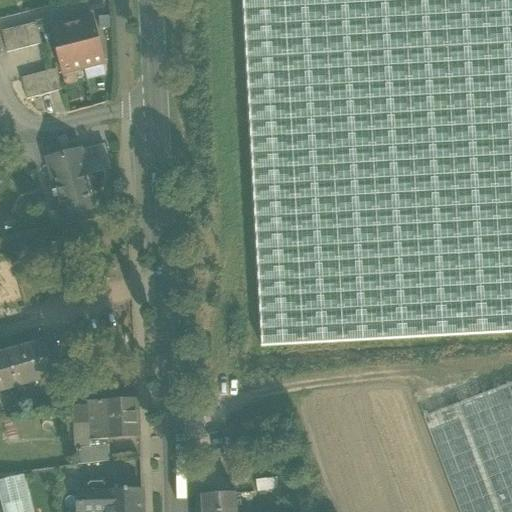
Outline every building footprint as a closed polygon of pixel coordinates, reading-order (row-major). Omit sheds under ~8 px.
[(511,0),(240,0),(259,346),(511,333),(511,0)] [(93,18),(71,24),(83,68),(104,63),(93,18)] [(36,23),(24,26),(30,47),(41,44),(36,23)] [(71,24),(50,29),(61,74),(83,68),(71,24)] [(24,26),(13,29),(18,50),(30,47),(24,26)] [(13,29),(1,32),(6,53),(18,50),(13,29)] [(56,69),(44,72),(50,93),(61,90),(56,69)] [(44,72),(33,75),(38,96),(50,93),(44,72)] [(33,75),(21,78),(27,99),(38,96),(33,75)] [(104,145),(80,151),(86,175),(110,169),(104,145)] [(79,150),(47,158),(63,217),(95,209),(86,175),(80,151),(79,150)] [(45,341),(0,354),(0,389),(55,374),(45,341)] [(511,511),(511,383),(422,418),(458,511),(511,511)] [(137,399),(86,401),(87,407),(73,408),(76,449),(108,445),(107,439),(139,438),(137,399)] [(108,445),(76,449),(78,465),(110,461),(108,445)] [(0,502),(2,511),(31,511),(23,472),(0,476),(0,502)] [(79,511),(78,511),(142,511),(142,490),(126,491),(126,488),(124,489),(124,491),(107,491),(107,483),(103,479),(89,480),(85,484),(85,492),(78,492),(79,511)] [(235,511),(235,494),(201,495),(202,511),(235,511)]
